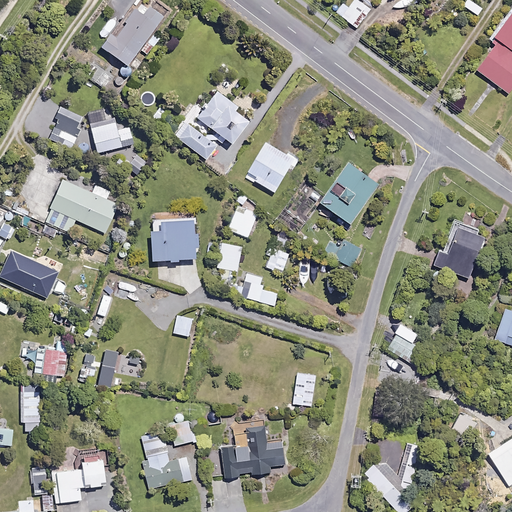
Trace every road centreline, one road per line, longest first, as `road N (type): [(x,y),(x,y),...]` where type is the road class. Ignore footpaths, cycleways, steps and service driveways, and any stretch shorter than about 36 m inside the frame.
road 1 (residential): [(436,141),(382,270),(345,445),(319,505)]
road 2 (tertiary): [(436,141),(252,0)]
road 3 (unknown): [(97,0),(0,150)]
